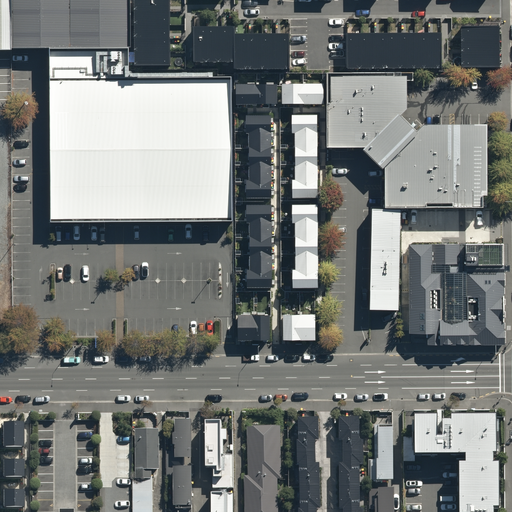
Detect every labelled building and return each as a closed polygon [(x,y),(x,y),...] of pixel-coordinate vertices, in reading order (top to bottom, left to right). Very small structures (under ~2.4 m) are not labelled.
[(8,0),(0,0),(0,50),(9,50),(8,0)] [(11,0),(12,47),(49,46),(129,45),(128,0),(11,0)] [(170,0),(138,0),(138,65),(171,65),(170,0)] [(237,25),(194,26),(194,62),(236,62),(236,68),(290,68),(289,34),(237,35),(237,25)] [(500,67),(500,26),(460,27),(461,68),(500,67)] [(442,33),(347,33),(347,67),(442,67),(442,33)] [(129,45),(49,46),(51,224),(233,223),(232,76),(128,77),(129,45)] [(330,148),(363,148),(372,157),(384,169),(384,207),(484,207),(484,125),(423,124),(415,132),(405,121),(399,115),(404,110),(403,78),(330,78),(330,148)] [(282,84),(283,104),(324,104),(324,83),(282,84)] [(278,84),(237,84),(237,104),(278,104),(278,84)] [(270,115),(246,116),(246,134),(249,133),(250,180),(247,180),(247,198),(272,198),(270,115)] [(317,115),(292,115),(292,133),(295,133),(296,180),(293,180),(293,198),(318,198),(317,115)] [(273,204),(247,204),(247,223),(251,223),(251,270),(247,270),(247,289),(273,289),(273,204)] [(318,206),(292,206),(292,224),(296,224),(296,271),(293,270),(293,289),(318,289),(318,206)] [(400,210),(373,209),(370,310),(398,310),(400,210)] [(503,243),(412,245),(414,333),(432,333),(433,345),(505,343),(503,243)] [(270,342),(270,315),(239,315),(239,342),(270,342)] [(315,315),(283,315),(283,342),(316,342),(315,315)] [(442,413),(418,413),(419,452),(470,451),(470,460),(463,460),(464,511),(497,511),(498,505),(502,505),(501,461),(498,461),(497,450),(502,450),(501,411),(455,412),(456,417),(442,418),(442,413)] [(320,511),(320,507),(323,507),(322,462),(318,462),(318,439),(322,439),(321,416),(301,417),(302,438),(298,438),(299,463),(301,463),(302,507),(299,507),(299,511),(320,511)] [(362,416),(342,416),(342,438),(345,438),(345,464),(341,464),(341,507),(345,507),(345,511),(366,511),(366,507),(363,508),(363,465),(366,465),(366,437),(362,437),(362,416)] [(194,418),(177,418),(178,456),(195,456),(194,418)] [(214,470),(214,488),(234,488),(234,453),(224,453),(224,419),(205,419),(205,470),(214,470)] [(281,425),(249,426),(251,475),(244,475),(245,511),(280,511),(279,478),(284,478),(281,425)] [(395,425),(376,425),(376,458),(370,459),(370,478),(396,478),(395,425)] [(160,428),(138,428),(137,478),(153,478),(153,468),(160,468),(160,428)] [(0,433),(0,454),(11,454),(10,433),(0,433)] [(193,511),(194,466),(177,466),(177,505),(181,511),(193,511)] [(0,511),(24,511),(24,471),(2,471),(2,496),(0,496),(0,511)] [(445,477),(445,497),(452,497),(453,477),(445,477)] [(153,511),(153,478),(137,478),(133,478),(133,511),(153,511)] [(397,511),(397,487),(370,488),(370,509),(377,509),(377,511),(397,511)] [(214,511),(234,511),(234,493),(214,493),(214,511)]
